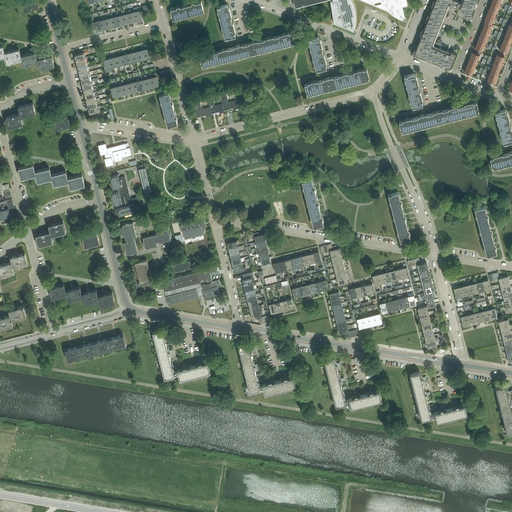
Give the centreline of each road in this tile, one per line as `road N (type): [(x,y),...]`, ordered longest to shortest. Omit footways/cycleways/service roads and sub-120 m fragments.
road 1 (residential): [(434,254),(213,218)]
road 2 (residential): [(193,140),(372,96)]
road 3 (residential): [(434,254),(372,96)]
road 4 (residential): [(398,58),(242,0)]
road 5 (tertiary): [(406,356),(270,333)]
road 6 (residential): [(193,140),(163,23)]
